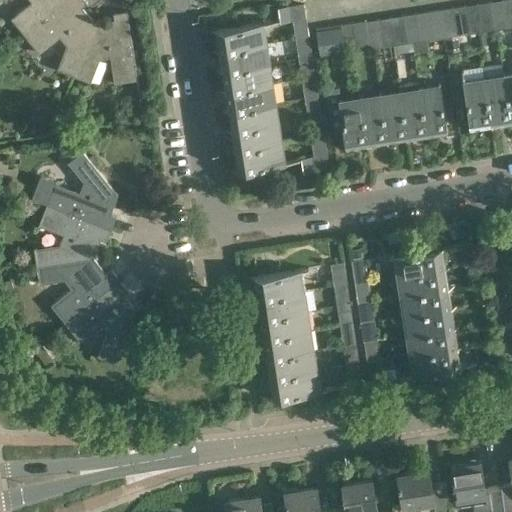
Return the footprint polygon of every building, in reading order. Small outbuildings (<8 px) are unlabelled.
[(29,0),(32,3),(11,20),(25,38),(71,0),(29,0)] [(58,70),(75,77),(96,24),(84,8),(89,4),(85,0),(71,0),(25,38),(39,55),(61,38),(68,46),(58,70)] [(511,0),(503,2),(508,30),(511,28),(511,0)] [(503,2),(491,4),(495,31),(508,30),(503,2)] [(491,4),(479,6),(483,33),(495,31),(491,4)] [(304,5),(280,9),(282,22),(293,20),(296,40),(309,38),(304,5)] [(479,6),(466,8),(470,35),(483,33),(479,6)] [(466,8),(454,9),(458,37),(470,35),(466,8)] [(454,9),(441,11),(445,39),(458,37),(454,9)] [(441,11),(429,13),(433,41),(445,39),(441,11)] [(114,21),(96,24),(75,77),(92,84),(100,59),(110,58),(114,84),(139,81),(128,12),(113,14),(114,21)] [(429,13),(416,15),(420,43),(433,41),(429,13)] [(416,15),(404,17),(408,45),(420,43),(416,15)] [(404,17),(391,19),(396,46),(408,45),(404,17)] [(383,48),(396,46),(391,19),(379,21),(383,48)] [(379,21),(367,23),(371,50),(383,48),(379,21)] [(367,23),(354,24),(358,52),(371,50),(367,23)] [(219,31),(222,51),(263,45),(260,24),(219,31)] [(354,24),(342,26),(346,54),(358,52),(354,24)] [(329,28),(333,56),(346,54),(342,26),(329,28)] [(321,58),(333,56),(329,28),(316,30),(321,58)] [(478,35),(480,48),(486,47),(484,34),(478,35)] [(310,43),(297,45),(299,60),(312,58),(310,43)] [(222,51),(226,71),(266,65),(263,45),(222,51)] [(313,63),(300,65),(302,80),(315,78),(313,63)] [(485,83),(491,123),(511,120),(505,80),(502,63),(483,66),(485,83)] [(269,85),(266,65),(226,71),(229,91),(269,85)] [(400,96),(406,136),(426,133),(420,93),(419,82),(399,86),(400,96)] [(316,83),(303,85),(305,99),(318,97),(316,83)] [(485,83),(464,86),(471,127),(491,123),(485,83)] [(269,85),(229,91),(232,111),(272,104),(269,85)] [(441,89),(420,93),(426,133),(447,130),(441,89)] [(334,135),(344,133),(346,145),(367,142),(361,102),(340,105),(338,90),(326,92),(333,140),(334,139),(334,135)] [(400,96),(380,99),(387,139),(406,136),(400,96)] [(387,139),(380,99),(361,102),(367,142),(387,139)] [(319,103),(306,105),(308,119),(321,117),(319,103)] [(276,124),(272,104),(232,111),(235,130),(276,124)] [(322,122),(309,124),(311,139),(324,137),(322,122)] [(276,124),(235,130),(238,150),(279,144),(276,124)] [(313,156),(301,158),(303,173),(329,169),(324,137),(311,139),(314,156),(313,156)] [(241,171),(282,164),(279,144),(238,150),(241,171)] [(40,178),(31,199),(48,206),(112,230),(117,218),(111,215),(119,196),(84,152),(70,163),(86,184),(82,194),(56,184),(40,178)] [(107,243),(112,230),(47,206),(39,227),(64,237),(61,246),(35,250),(38,268),(94,257),(101,241),(107,243)] [(439,250),(391,257),(394,278),(401,277),(442,270),(446,270),(444,257),(440,258),(439,250)] [(52,307),(66,325),(119,281),(111,271),(106,275),(94,260),(94,257),(38,268),(41,287),(66,283),(73,290),(52,307)] [(354,263),(351,264),(353,278),(366,276),(364,261),(364,262),(354,263)] [(347,270),(334,272),(336,287),(349,285),(347,270)] [(445,290),(442,270),(401,277),(404,296),(445,290)] [(297,272),(257,278),(260,299),(300,293),(297,272)] [(128,293),(119,281),(66,325),(80,342),(101,325),(107,333),(98,358),(115,365),(135,312),(123,297),(128,293)] [(367,282),(354,284),(357,299),(370,297),(367,282)] [(350,290),(337,292),(339,307),(352,305),(350,290)] [(448,310),(445,290),(404,296),(407,316),(448,310)] [(300,293),(260,299),(263,319),(303,312),(300,293)] [(370,302),(357,304),(360,318),(373,316),(370,302)] [(352,310),(339,312),(342,326),(355,324),(352,310)] [(449,318),(448,310),(407,316),(410,336),(451,329),(455,329),(453,317),(449,318)] [(266,338),(306,332),(303,312),(263,319),(266,338)] [(373,321),(360,323),(363,338),(376,336),(373,321)] [(355,329),(342,331),(344,346),(357,344),(355,329)] [(410,336),(413,355),(454,349),(451,329),(410,336)] [(306,332),(266,338),(269,358),(309,352),(306,332)] [(377,341),(364,343),(366,358),(379,356),(377,341)] [(358,349),(345,351),(347,366),(360,364),(358,349)] [(455,357),(454,349),(413,355),(417,376),(461,369),(459,356),(455,357)] [(309,352),(269,358),(272,378),(312,371),(309,352)] [(380,361),(367,363),(369,378),(382,375),(380,361)] [(361,370),(348,372),(350,387),(363,385),(361,370)] [(312,371),(272,378),(275,398),(315,392),(312,371)] [(511,481),(501,482),(505,511),(511,510),(511,457),(509,458),(511,481)] [(505,511),(501,482),(484,485),(481,464),(451,469),(457,506),(473,503),(474,511),(505,511)] [(418,506),(419,511),(450,511),(446,482),(430,485),(428,472),(397,477),(402,508),(418,506)] [(376,511),(371,481),(342,485),(346,511),(357,510),(357,511),(376,511)] [(318,511),(315,490),(284,494),(286,506),(276,507),(277,511),(318,511)] [(260,511),(258,498),(225,503),(226,511),(260,511)]
